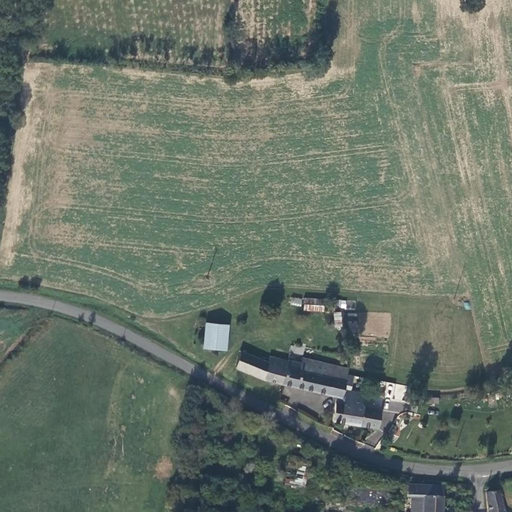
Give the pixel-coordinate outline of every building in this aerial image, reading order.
[(303,297),(301,310),(322,312),(323,299),(303,297)] [(333,312),(335,327),(343,327),(341,311),(333,312)] [(225,351),(227,326),(206,324),(204,349),(225,351)] [(266,381),(281,384),(287,360),(269,356),(269,363),(241,351),(236,368),(266,381)] [(337,397),(337,403),(343,404),(345,396),(342,395),(344,389),(345,386),(348,373),(349,369),(302,358),(301,362),(287,360),(281,384),(337,397)] [(401,413),(406,386),(388,383),(386,398),(389,398),(387,411),(401,413)] [(345,396),(343,404),(337,403),(333,422),(377,429),(381,410),(363,407),(363,406),(360,404),(362,397),(359,393),(348,390),(344,389),(342,395),(345,396)] [(376,446),(378,439),(369,435),(366,443),(376,446)] [(308,461),(290,458),(286,486),(305,489),(308,461)] [(342,473),(336,471),(332,482),(339,484),(342,473)] [(441,511),(442,487),(407,485),(406,497),(412,498),(410,511),(441,511)] [(504,511),(497,492),(486,492),(487,511),(504,511)]
